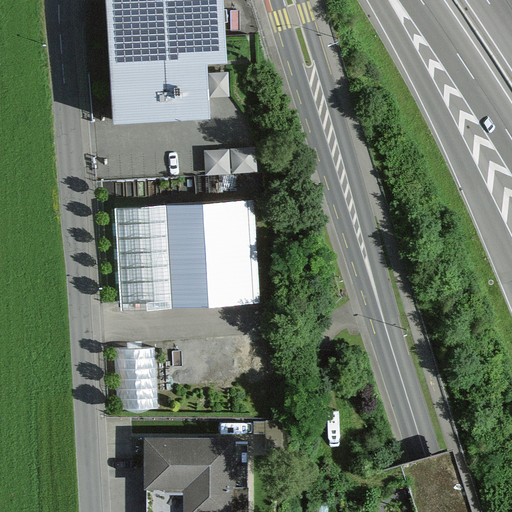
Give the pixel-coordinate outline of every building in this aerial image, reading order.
[(225,0),(108,0),(115,114),(211,109),(207,48),(228,48),(225,0)] [(260,162),(259,141),(209,143),(210,164),(260,162)] [(250,202),(114,209),(119,306),(255,299),(250,202)] [(160,408),(158,344),(118,345),(119,409),(160,408)] [(243,511),(243,439),(145,440),(146,485),(182,485),(182,511),(243,511)]
